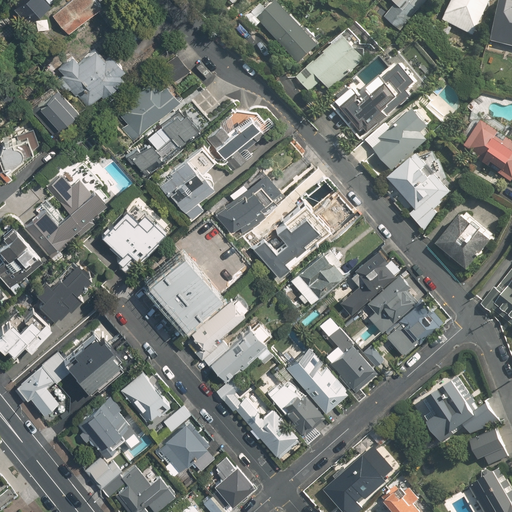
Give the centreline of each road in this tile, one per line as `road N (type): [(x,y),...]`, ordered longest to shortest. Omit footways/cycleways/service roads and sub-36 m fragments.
road 1 (residential): [(178,0),(477,317)]
road 2 (residential): [(279,488),(477,317)]
road 3 (residential): [(279,488),(122,305)]
road 4 (tertiary): [(0,412),(79,511)]
